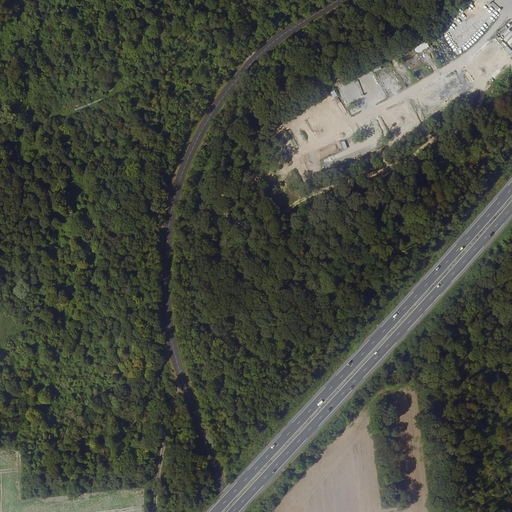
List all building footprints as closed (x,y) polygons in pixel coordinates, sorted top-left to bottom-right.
[(417,52),(429,47),(426,39),(414,44),(417,52)] [(445,63),(448,60),(437,49),(434,51),(445,63)] [(491,60),(499,68),(511,57),(504,49),(491,60)] [(496,70),(484,78),(488,84),(500,76),(496,70)] [(464,72),(463,73),(469,84),(476,81),(472,74),(466,76),(464,72)] [(429,84),(432,88),(443,81),(441,77),(429,84)] [(456,94),(459,100),(470,95),(467,89),(456,94)] [(413,95),(403,100),(407,107),(417,102),(413,95)] [(324,107),(330,101),(327,97),(320,103),(324,107)] [(386,140),(389,145),(398,140),(395,135),(386,140)] [(70,139),(51,137),(50,144),(69,147),(70,139)]
